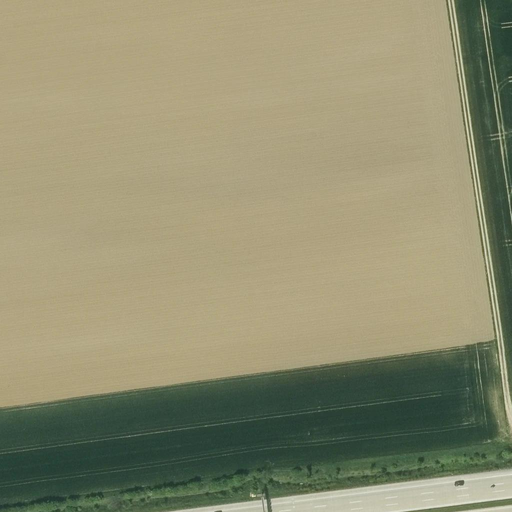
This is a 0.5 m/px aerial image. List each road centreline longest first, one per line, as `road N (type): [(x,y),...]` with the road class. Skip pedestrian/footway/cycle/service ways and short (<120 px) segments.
road 1 (track): [(511,410),(452,0)]
road 2 (motorway): [(511,482),(267,511)]
